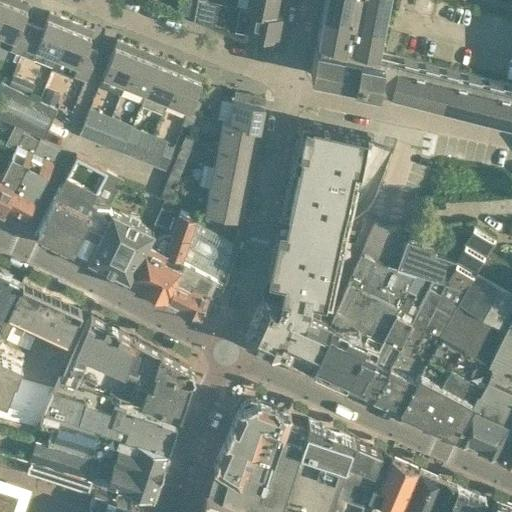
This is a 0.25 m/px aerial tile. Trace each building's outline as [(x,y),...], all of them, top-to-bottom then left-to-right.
[(4,0),(0,11),(0,44),(9,48),(10,47),(21,52),(32,24),(23,21),(29,4),(18,0),(4,0)] [(213,29),(218,3),(206,1),(199,0),(196,0),(193,21),(213,29)] [(275,14),(277,0),(246,0),(245,9),(275,15),(275,14)] [(316,46),(310,73),(325,76),(355,82),(360,83),(377,86),(377,85),(389,88),(389,89),(451,104),(511,119),(511,84),(398,55),(377,50),(387,0),(324,0),(317,40),(319,41),(318,46),(316,46)] [(190,3),(181,1),(179,1),(177,12),(188,14),(190,3)] [(281,15),(275,14),(275,15),(245,9),(245,10),(251,11),(247,33),(276,39),(281,15)] [(56,56),(70,21),(49,12),(42,28),(32,24),(21,52),(53,64),(56,56)] [(93,30),(70,21),(56,56),(77,64),(74,73),(86,78),(97,51),(87,46),(93,30)] [(124,83),(138,48),(116,40),(102,74),(124,83)] [(145,92),(159,57),(138,48),(124,83),(145,92)] [(166,100),(180,66),(159,57),(145,92),(146,92),(141,102),(162,111),(167,101),(166,100)] [(203,75),(180,66),(166,100),(167,101),(187,109),(188,110),(193,99),(203,75)] [(8,83),(30,92),(35,81),(13,72),(8,83)] [(42,135),(56,106),(0,81),(0,107),(1,108),(0,110),(0,115),(25,127),(42,135)] [(222,120),(259,127),(265,98),(234,92),(228,121),(222,120)] [(199,102),(193,99),(188,110),(187,109),(186,111),(194,114),(199,102)] [(100,142),(110,116),(89,108),(78,134),(100,142)] [(189,127),(194,114),(186,111),(180,123),(189,127)] [(131,124),(110,116),(100,142),(121,150),(126,138),(131,124)] [(300,119),(263,293),(244,335),(243,336),(309,365),(328,321),(326,320),(346,223),(352,196),(365,133),(300,119)] [(254,150),(259,127),(222,120),(218,142),(254,150)] [(14,147),(22,133),(24,128),(15,124),(5,143),(14,147)] [(26,166),(38,141),(22,133),(14,147),(1,174),(2,174),(0,177),(0,213),(2,214),(5,208),(4,207),(25,166),(26,166)] [(136,142),(126,138),(121,150),(131,154),(136,142)] [(166,138),(156,164),(165,168),(173,149),(175,142),(166,138)] [(5,208),(25,218),(58,151),(38,141),(26,166),(25,166),(4,207),(5,208)] [(250,172),(254,150),(218,142),(213,165),(250,172)] [(181,144),(176,156),(184,160),(190,147),(181,144)] [(73,249),(89,257),(112,210),(109,206),(122,179),(75,155),(38,229),(37,229),(34,233),(72,253),(73,249)] [(176,156),(171,169),(179,172),(184,160),(176,156)] [(245,194),(250,172),(213,165),(209,186),(245,194)] [(165,183),(160,195),(165,197),(169,199),(174,186),(165,183)] [(241,218),(245,194),(209,186),(204,211),(241,218)] [(165,197),(162,205),(179,213),(181,206),(182,204),(169,199),(165,197)] [(149,238),(130,277),(139,281),(138,283),(167,297),(180,266),(195,221),(198,212),(181,206),(179,213),(172,234),(169,233),(167,233),(164,233),(162,233),(160,235),(158,236),(156,237),(155,238),(153,238),(151,238),(149,238)] [(112,210),(89,257),(88,258),(129,278),(153,230),(112,210)] [(234,241),(195,221),(180,266),(167,297),(199,313),(211,288),(222,293),(238,229),(237,229),(234,241)] [(476,270),(487,250),(494,239),(472,227),(455,260),(405,244),(403,249),(397,268),(396,270),(399,271),(400,268),(404,269),(416,273),(425,277),(431,279),(446,283),(465,289),(476,270)] [(488,362),(511,313),(511,264),(510,263),(487,250),(476,270),(465,289),(439,335),(431,348),(425,360),(420,371),(420,370),(399,408),(455,433),(477,390),(480,391),(495,365),(488,362)] [(357,386),(384,334),(416,273),(404,269),(400,268),(399,271),(396,270),(397,268),(387,264),(360,252),(329,320),(310,365),(312,365),(311,368),(334,378),(338,369),(347,373),(344,380),(347,382),(348,380),(356,383),(355,385),(357,386)] [(0,270),(0,325),(3,319),(20,280),(0,270)] [(388,366),(415,313),(407,309),(425,277),(416,273),(384,334),(357,386),(356,388),(372,396),(388,366)] [(20,280),(3,319),(63,346),(80,309),(80,308),(59,297),(56,303),(39,295),(41,289),(20,279),(20,280)] [(431,348),(439,335),(465,289),(446,283),(431,279),(415,313),(388,366),(372,396),(399,408),(420,370),(420,371),(425,360),(431,348)] [(96,376),(118,328),(117,327),(114,325),(112,325),(89,313),(63,378),(75,383),(86,355),(89,356),(88,359),(90,360),(86,372),(96,376)] [(511,313),(488,362),(495,365),(480,391),(477,390),(455,433),(494,451),(511,411),(511,313)] [(123,370),(134,337),(118,328),(96,376),(93,383),(107,388),(116,368),(123,370)] [(190,367),(134,337),(123,370),(116,368),(107,388),(107,389),(180,413),(193,373),(190,367)] [(0,418),(6,420),(37,430),(44,412),(43,412),(52,389),(14,378),(20,363),(0,353),(0,418)] [(44,412),(37,430),(45,432),(46,427),(58,431),(62,417),(106,431),(121,435),(167,450),(176,424),(144,414),(125,407),(126,403),(114,398),(115,396),(103,392),(103,393),(75,383),(63,378),(57,376),(52,389),(43,412),(44,412)] [(326,511),(353,438),(307,418),(305,424),(288,418),(290,412),(289,412),(289,411),(273,405),(259,400),(255,398),(251,397),(248,398),(245,399),(242,401),(240,404),(238,408),(238,409),(233,421),(232,421),(223,442),(218,455),(217,455),(216,457),(217,457),(214,463),(213,463),(212,465),(213,466),(206,488),(204,488),(198,507),(199,508),(197,511),(326,511)] [(511,411),(494,451),(511,459),(511,411)] [(160,474),(167,450),(106,431),(104,435),(99,452),(113,457),(113,458),(160,474)] [(343,511),(366,444),(353,438),(326,511),(343,511)] [(29,460),(26,471),(88,490),(98,458),(51,444),(45,464),(29,460)] [(363,494),(380,450),(366,444),(343,511),(359,511),(360,509),(363,500),(363,494)] [(398,511),(400,508),(417,466),(390,454),(383,451),(368,490),(372,492),(365,510),(360,509),(359,511),(398,511)] [(152,496),(160,474),(113,458),(106,481),(152,496)] [(400,508),(398,511),(430,511),(445,478),(417,466),(400,508)] [(476,511),(484,495),(455,482),(445,478),(430,511),(476,511)] [(0,511),(11,511),(18,492),(0,486),(0,511)] [(146,511),(148,507),(115,496),(115,497),(94,490),(88,506),(101,510),(100,511),(146,511)] [(511,511),(511,506),(497,500),(491,511),(511,511)]
